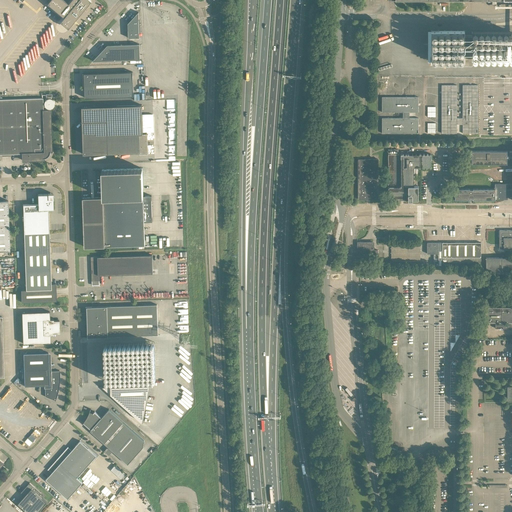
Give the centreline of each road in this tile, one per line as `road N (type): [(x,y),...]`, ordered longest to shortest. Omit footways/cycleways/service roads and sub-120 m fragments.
road 1 (secondary): [(226,511),(209,208),(209,34)]
road 2 (motorway): [(263,412),(263,256),(280,0)]
road 3 (motorway): [(267,0),(249,328)]
road 4 (motorway): [(253,0),(243,215),(249,328)]
road 5 (unclassified): [(24,463),(74,404),(67,177)]
road 6 (motorway): [(311,511),(276,254)]
road 7 (motorway): [(276,254),(294,0)]
road 8 (unclassified): [(67,177),(67,63),(124,0)]
road 9 (motorway): [(249,328),(259,511)]
road 10 (unknown): [(75,397),(98,394),(137,423),(153,424),(178,393),(175,344)]
road 11 (motorway): [(263,412),(276,254)]
road 12 (unknown): [(155,169),(158,226),(173,219),(162,178)]
